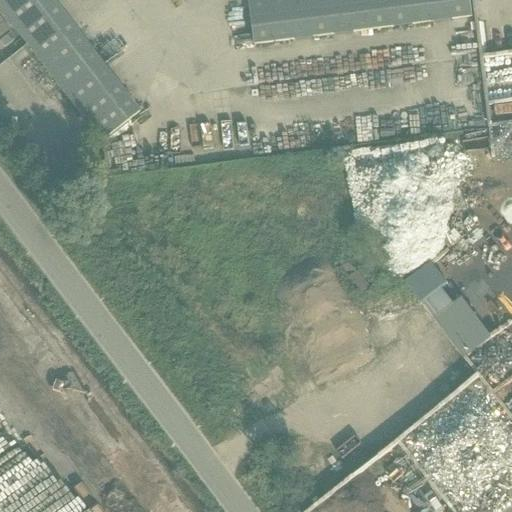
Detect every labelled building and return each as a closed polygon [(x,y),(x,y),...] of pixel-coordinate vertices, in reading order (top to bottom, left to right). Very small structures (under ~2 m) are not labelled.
[(50,0),(0,0),(0,12),(101,143),(139,114),(50,0)] [(266,0),(272,43),(472,18),(469,0),(266,0)] [(0,20),(0,38),(8,31),(0,20)] [(433,265),(410,283),(426,304),(445,290),(450,286),(433,265)] [(471,382),(396,438),(451,511),(462,511),(460,509),(489,498),(485,486),(477,466),(469,456),(462,436),(468,430),(465,422),(481,416),(476,401),(486,393),(480,386),(478,379),(471,382)]
